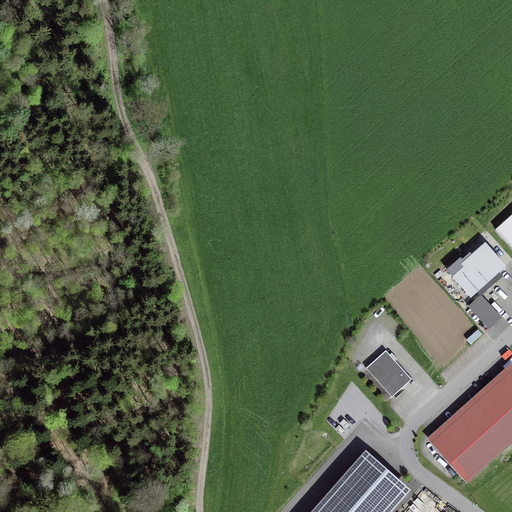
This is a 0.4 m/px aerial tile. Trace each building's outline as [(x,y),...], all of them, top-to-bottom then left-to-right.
[(511,216),(495,231),(511,249),(511,216)] [(507,268),(485,244),(472,256),(470,254),(462,261),(460,259),(446,272),(471,300),(477,294),(480,296),(481,295),(482,296),(503,277),(500,274),(507,268)] [(490,330),(502,318),(481,296),(469,308),(490,330)] [(411,380),(386,352),(366,370),(391,398),(411,380)] [(511,358),(503,367),(505,369),(426,439),(467,485),(511,445),(511,358)] [(366,450),(311,511),(391,511),(411,490),(366,450)]
